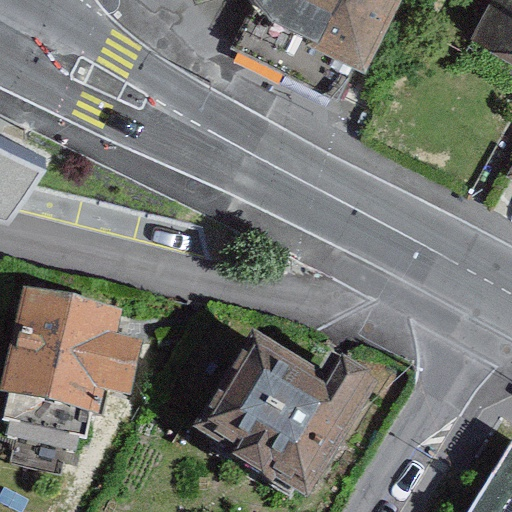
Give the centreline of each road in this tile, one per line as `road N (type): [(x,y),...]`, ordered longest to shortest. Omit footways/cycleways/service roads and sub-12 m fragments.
road 1 (primary): [(0,18),(470,273)]
road 2 (residential): [(0,238),(254,301),(393,300),(470,273)]
road 3 (residential): [(506,292),(376,511)]
